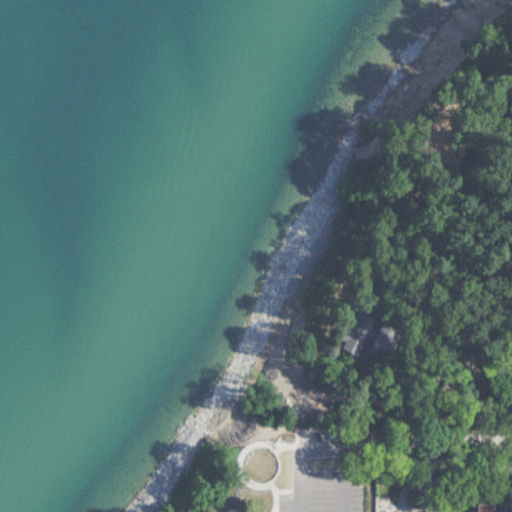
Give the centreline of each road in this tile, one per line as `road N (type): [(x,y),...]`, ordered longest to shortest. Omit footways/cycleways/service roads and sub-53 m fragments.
road 1 (residential): [(511,456),(144,462)]
road 2 (residential): [(430,459),(440,411),(511,244)]
